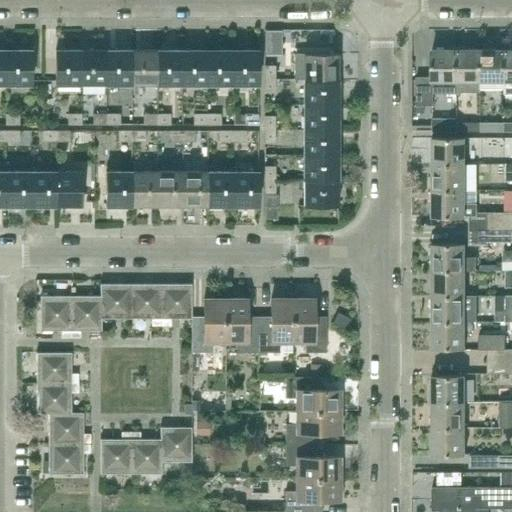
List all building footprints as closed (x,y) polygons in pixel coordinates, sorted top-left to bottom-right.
[(31,85),(31,50),(5,50),(5,85),(31,85)] [(81,85),(81,50),(55,50),(55,85),(81,85)] [(106,85),(106,50),(81,50),(81,85),(106,85)] [(131,85),(131,50),(106,50),(106,85),(131,85)] [(156,85),(156,50),(131,50),(131,85),(156,85)] [(182,85),(182,50),(156,50),(156,85),(182,85)] [(207,85),(207,50),(182,50),(182,85),(207,85)] [(232,85),(232,50),(207,50),(207,85),(232,85)] [(258,85),(258,51),(232,50),(232,85),(258,85)] [(456,82),(456,50),(432,50),(432,82),(456,82)] [(480,82),(480,50),(456,50),(456,82),(480,82)] [(504,90),(504,50),(480,50),(480,82),(480,90),(504,90)] [(338,54),(333,54),(303,54),(303,80),(338,80),(338,54)] [(275,79),(275,66),(264,66),(264,79),(275,79)] [(275,93),(275,79),(264,79),(264,93),(275,93)] [(338,105),(338,80),(303,80),(303,105),(338,105)] [(338,130),(338,105),(303,105),(303,130),(338,130)] [(19,125),(19,114),(5,114),(5,125),(19,125)] [(81,114),(67,114),(67,125),(81,125),(81,114)] [(106,125),(106,114),(92,114),(92,125),(106,125)] [(106,114),(106,125),(120,125),(120,114),(106,114)] [(157,125),(157,114),(143,114),(143,125),(157,125)] [(157,114),(157,125),(170,125),(170,114),(157,114)] [(207,125),(207,114),(193,114),(193,125),(207,125)] [(207,114),(207,125),(220,125),(220,114),(207,114)] [(258,125),(258,114),(244,114),(244,125),(258,125)] [(264,130),(275,130),(275,116),(264,116),(264,130)] [(456,132),(456,123),(456,119),(432,119),(431,132),(456,132)] [(480,132),(480,123),(456,123),(456,132),(480,132)] [(504,132),(504,124),(480,123),(480,132),(504,132)] [(275,143),(275,130),(264,130),(264,143),(275,143)] [(338,156),(338,130),(303,130),(303,156),(338,156)] [(5,131),(5,142),(19,142),(19,131),(5,131)] [(56,142),(56,131),(42,131),(42,142),(56,142)] [(56,131),(56,142),(69,142),(69,131),(56,131)] [(131,142),(131,131),(118,131),(118,142),(131,142)] [(131,131),(131,142),(145,142),(145,131),(131,131)] [(182,142),(182,131),(168,131),(168,142),(182,142)] [(182,131),(182,142),(195,142),(195,131),(182,131)] [(232,142),(232,131),(219,131),(219,142),(232,142)] [(232,131),(232,142),(246,142),(246,131),(232,131)] [(465,164),(465,138),(432,138),(432,164),(465,164)] [(338,181),(338,156),(303,156),(303,181),(338,181)] [(465,190),(465,164),(432,164),(432,190),(465,190)] [(275,180),(275,167),(264,167),(264,180),(275,180)] [(31,206),(31,171),(6,172),(6,206),(31,206)] [(31,206),(56,206),(56,171),(31,171),(31,206)] [(82,206),(82,172),(56,171),(56,206),(82,206)] [(132,206),(132,172),(106,172),(106,206),(132,206)] [(157,206),(157,172),(132,172),(132,206),(157,206)] [(182,206),(182,172),(157,172),(157,206),(182,206)] [(207,206),(207,172),(182,172),(182,206),(207,206)] [(232,206),(232,172),(207,172),(207,206),(232,206)] [(258,206),(258,172),(232,172),(232,206),(258,206)] [(275,194),(275,180),(264,180),(264,194),(275,194)] [(338,206),(338,181),(303,181),(303,207),(338,206)] [(431,216),(465,216),(465,190),(432,190),(431,216)] [(511,230),(511,213),(488,214),(488,216),(476,216),(469,216),(469,230),(511,230)] [(511,243),(511,230),(469,230),(469,245),(488,245),(488,243),(511,243)] [(465,257),(465,244),(431,244),(431,270),(465,271),(477,271),(477,257),(465,257)] [(465,296),(465,271),(431,270),(431,296),(465,296)] [(101,319),(130,319),(131,284),(100,284),(100,296),(101,296),(101,319)] [(130,319),(160,319),(160,284),(131,284),(130,319)] [(191,319),(191,317),(191,284),(160,284),(160,319),(161,319),(170,319),(191,319)] [(70,338),(70,296),(40,296),(40,331),(61,331),(61,338),(70,338)] [(101,296),(100,296),(70,296),(70,338),(80,338),(80,331),(101,331),(101,319),(101,296)] [(477,296),(465,296),(431,296),(431,322),(465,322),(477,322),(477,296)] [(212,341),(225,341),(225,300),(203,300),(203,324),(192,324),(192,317),(191,317),(191,319),(191,353),(212,353),(212,341)] [(247,324),(247,317),(247,300),(225,300),(225,341),(238,341),(238,353),(259,353),(259,324),(247,324)] [(279,341),(292,341),(292,300),(270,300),(271,324),(259,324),(259,353),(279,353),(279,341)] [(314,324),(314,317),(314,300),(292,300),(292,341),(305,341),(305,353),(326,353),(326,317),(326,324),(314,324)] [(465,348),(465,322),(431,322),(432,348),(465,348)] [(479,350),(487,350),(505,350),(505,336),(479,336),(479,350)] [(511,362),(511,349),(505,350),(487,350),(487,362),(511,362)] [(71,374),(71,353),(36,353),(36,384),(70,383),(78,383),(78,374),(71,374)] [(487,374),(508,374),(511,373),(511,362),(487,362),(487,374)] [(479,383),(508,382),(508,374),(487,374),(479,374),(479,383)] [(465,402),(465,376),(432,376),(432,402),(465,402)] [(321,377),(292,377),(285,377),(285,398),(297,398),(297,411),(338,411),(338,390),(314,390),(314,378),(321,378),(321,377)] [(70,414),(70,413),(70,393),(70,383),(36,384),(36,414),(48,414),(70,414)] [(465,428),(465,402),(432,402),(432,429),(465,428)] [(338,411),(297,411),(297,424),(285,424),(285,445),(314,445),(314,433),(338,433),(338,411)] [(83,444),(83,413),(70,413),(70,414),(48,414),(48,444),(83,444)] [(191,462),(191,428),(160,427),(160,439),(160,462),(191,462)] [(432,454),(465,454),(465,428),(432,429),(432,454)] [(130,474),(130,432),(121,432),(121,439),(100,439),(100,474),(130,474)] [(140,439),(140,432),(130,432),(130,474),(160,474),(160,462),(160,439),(140,439)] [(90,454),(90,444),(83,444),(48,444),(48,474),(83,474),(83,453),(90,454)] [(314,457),(314,445),(285,445),(285,466),(297,466),(297,478),(338,478),(338,457),(314,457)] [(511,468),(511,455),(469,456),(469,468),(511,468)] [(338,500),(338,478),(297,478),(297,491),(285,491),(284,511),(313,511),(314,500),(338,500)] [(475,511),(475,509),(511,508),(511,487),(432,487),(432,511),(440,511),(475,511)]
